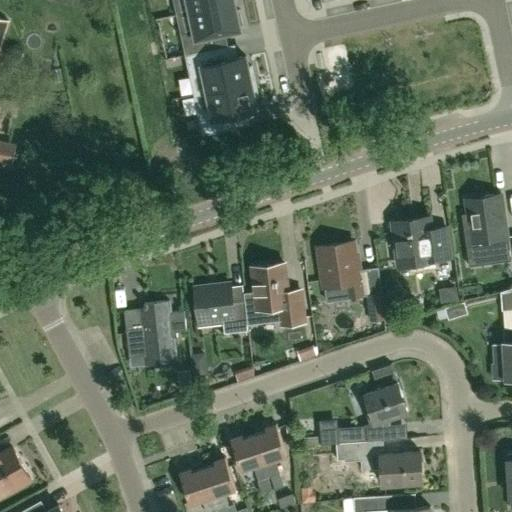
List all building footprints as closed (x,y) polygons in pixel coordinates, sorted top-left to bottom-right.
[(187,0),(190,12),(234,2),(234,0),(187,0)] [(236,10),(234,2),(190,12),(194,31),(181,34),(185,54),(208,49),(206,36),(240,29),(239,25),(243,24),(240,9),(236,10)] [(0,16),(0,50),(10,20),(0,16)] [(203,72),(207,91),(255,81),(252,65),(248,66),(246,55),(218,61),(215,48),(208,49),(185,54),(189,75),(203,72)] [(259,97),(255,81),(207,91),(211,111),(198,113),(202,134),(232,128),(230,114),(257,108),(255,98),(259,97)] [(0,163),(12,166),(16,145),(0,141),(0,163)] [(473,242),(509,236),(505,209),(500,210),(497,194),(467,198),(473,242)] [(400,265),(411,264),(411,269),(435,266),(434,260),(450,258),(446,226),(432,228),(430,217),(394,222),(400,265)] [(364,295),(361,268),(360,266),(358,266),(355,241),(320,245),(325,286),(349,283),(350,297),(364,295)] [(261,328),(258,308),(280,305),(282,323),(305,321),(301,289),(288,291),(285,262),(253,266),(258,303),(246,305),(249,329),(261,328)] [(249,329),(246,305),(246,302),(234,303),(231,281),(195,285),(199,321),(223,318),(225,332),(249,329)] [(464,301),(461,287),(442,290),(444,304),(464,301)] [(372,321),(386,319),(383,292),(368,294),(372,321)] [(130,356),(145,354),(145,358),(150,357),(151,363),(177,360),(174,336),(178,336),(177,331),(186,330),(184,310),(171,311),(169,299),(144,302),(147,320),(141,321),(141,327),(126,329),(130,356)] [(467,312),(464,301),(445,307),(448,318),(467,312)] [(507,378),(511,378),(511,327),(505,328),(506,342),(505,342),(505,343),(495,344),(496,363),(494,364),(494,378),(507,378)] [(369,424),(409,410),(400,382),(360,395),(369,424)] [(288,454),(286,449),(277,422),(266,426),(267,429),(255,433),(261,449),(270,476),(280,472),(276,458),(288,454)] [(270,476),(261,449),(255,433),(244,437),(243,434),(232,438),(242,469),(254,465),(259,479),(270,476)] [(372,454),(372,449),(371,440),(369,440),(341,442),(338,442),(339,459),(362,458),(363,469),(383,468),(384,484),(424,481),(422,451),(372,454)] [(13,447),(0,454),(0,495),(31,478),(13,447)] [(204,467),(219,510),(229,506),(225,492),(237,488),(226,456),(215,460),(216,463),(204,467)] [(207,511),(211,511),(219,510),(204,467),(193,471),(192,468),(181,471),(191,503),(203,499),(207,511)] [(304,506),(319,503),(317,488),(302,491),(304,506)] [(386,509),(385,495),(353,497),(354,511),(381,510),(381,511),(430,511),(430,506),(386,509)] [(47,511),(41,500),(18,511),(63,511),(59,504),(47,511)]
